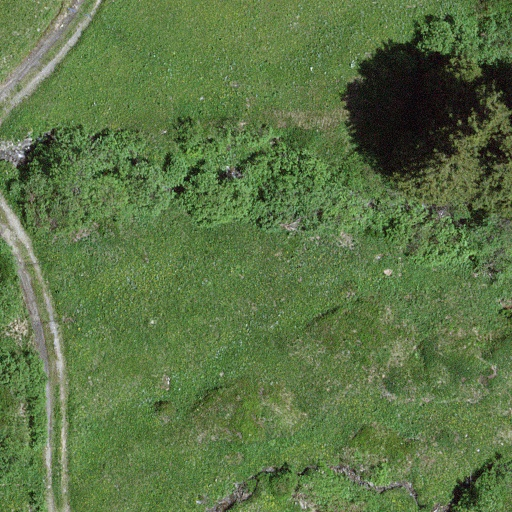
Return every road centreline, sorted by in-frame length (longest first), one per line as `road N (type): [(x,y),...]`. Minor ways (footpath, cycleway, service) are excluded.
road 1 (track): [(0,217),(22,254),(42,320),(58,511)]
road 2 (track): [(86,0),(57,48),(0,106)]
